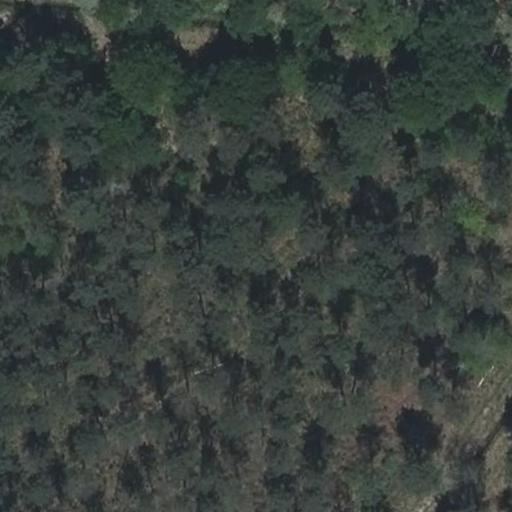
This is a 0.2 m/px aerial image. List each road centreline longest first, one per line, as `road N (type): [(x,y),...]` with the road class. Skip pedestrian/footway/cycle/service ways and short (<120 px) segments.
road 1 (track): [(511,56),(0,20)]
road 2 (track): [(511,377),(413,511)]
